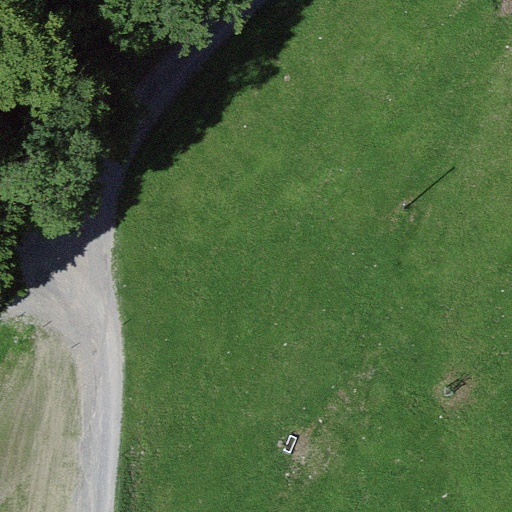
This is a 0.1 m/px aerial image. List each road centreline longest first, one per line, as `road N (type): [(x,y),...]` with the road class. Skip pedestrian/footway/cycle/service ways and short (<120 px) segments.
road 1 (track): [(96,511),(105,362),(82,285),(38,227),(0,270)]
road 2 (track): [(38,227),(250,0)]
